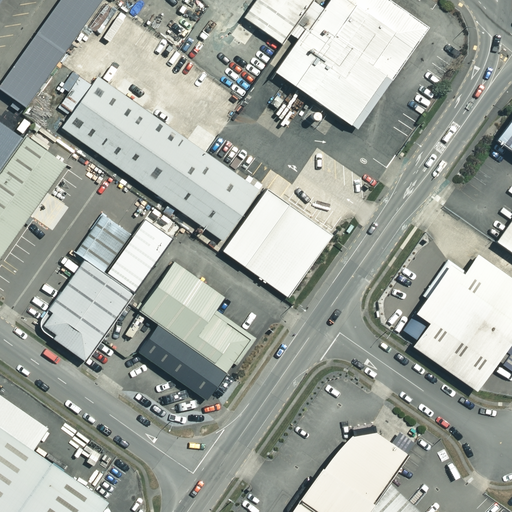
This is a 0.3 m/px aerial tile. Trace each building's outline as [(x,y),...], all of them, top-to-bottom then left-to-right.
[(100,0),(58,0),(0,81),(0,91),(23,108),(100,0)] [(311,0),(253,0),(242,17),(280,44),(296,23),(311,1),(311,0)] [(428,28),(388,0),(328,0),(322,9),(311,1),(296,23),(304,29),(273,72),(349,126),(384,76),(391,80),(428,28)] [(179,47),(185,37),(161,20),(154,30),(179,47)] [(257,190),(97,77),(60,128),(221,242),(257,190)] [(511,116),(495,140),(511,152),(511,116)] [(0,168),(22,139),(0,123),(0,168)] [(0,255),(64,166),(24,137),(22,139),(0,168),(0,255)] [(331,235),(264,189),(220,252),(286,298),(331,235)] [(511,217),(495,242),(511,254),(511,217)] [(511,339),(511,280),(477,255),(464,272),(447,260),(421,296),(425,299),(413,315),(427,325),(411,347),(475,392),(511,339)] [(101,273),(83,260),(46,310),(40,320),(39,323),(39,326),(40,330),(43,334),(82,361),(131,295),(101,273)] [(223,298),(173,262),(142,305),(139,303),(136,307),(139,310),(137,312),(156,325),(224,374),(232,363),(236,366),(256,338),(215,309),(223,298)] [(205,401),(224,374),(156,325),(136,352),(205,401)] [(42,426),(0,397),(0,511),(92,511),(101,500),(26,448),(42,426)] [(367,511),(387,484),(407,457),(374,433),(373,428),(351,431),(352,437),(351,438),(349,437),(321,471),(319,470),(306,488),(305,487),(302,486),(300,487),(286,508),(286,510),(286,511),(367,511)] [(417,511),(387,484),(367,511),(417,511)]
